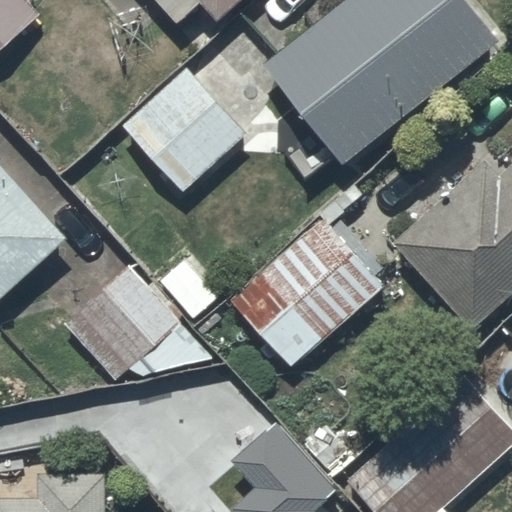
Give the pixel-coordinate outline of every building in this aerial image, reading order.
[(26,0),(0,0),(0,56),(42,17),(26,0)] [(155,0),(180,29),(203,10),(220,29),(253,0),(155,0)] [(466,0),(357,0),(267,70),(345,171),(504,48),(466,0)] [(187,70),(123,132),(187,198),(251,137),(187,70)] [(492,165),(397,248),(475,336),(511,303),(511,169),(503,177),(492,165)] [(0,169),(0,311),(71,247),(0,169)] [(327,219),(231,303),(293,374),(389,290),(327,219)] [(185,254),(158,279),(197,321),(224,296),(185,254)] [(138,264),(66,326),(117,384),(188,322),(138,264)] [(511,429),(465,377),(346,484),(370,511),(449,511),(495,471),(511,489),(511,429)] [(280,425),(232,464),(257,494),(236,511),(336,511),(336,481),(280,425)] [(107,511),(107,476),(41,477),(41,504),(0,504),(0,511),(107,511)]
